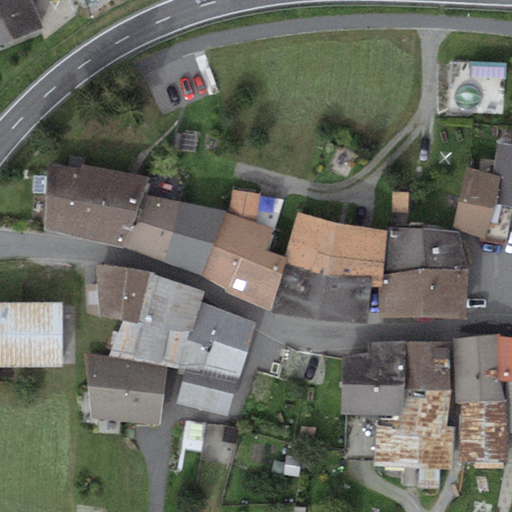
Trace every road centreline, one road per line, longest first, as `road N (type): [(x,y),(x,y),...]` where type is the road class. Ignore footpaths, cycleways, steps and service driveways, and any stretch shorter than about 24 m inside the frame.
road 1 (residential): [(0,245),(151,264),(278,321),(511,325)]
road 2 (primary): [(218,0),(149,23),(98,53),(0,141)]
